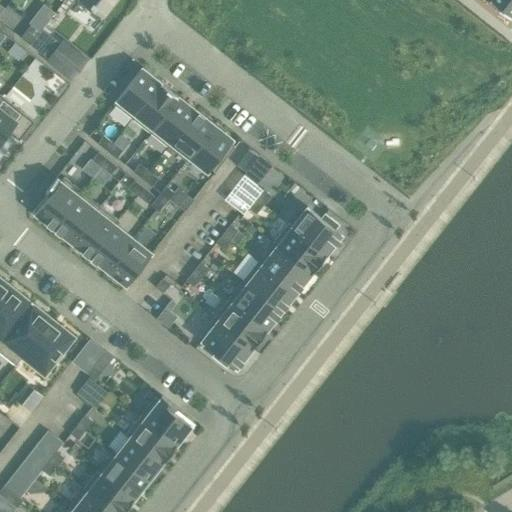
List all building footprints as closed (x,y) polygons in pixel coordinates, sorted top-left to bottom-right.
[(77,0),(100,18),(113,0),(77,0)] [(511,0),(501,0),(510,7),(511,8),(511,0)] [(142,67),(113,103),(132,118),(161,81),(142,67)] [(161,81),(132,118),(150,132),(179,95),(161,81)] [(179,95),(150,132),(168,146),(197,110),(179,95)] [(0,140),(8,131),(19,140),(34,121),(4,97),(0,102),(0,140)] [(197,110),(168,146),(186,161),(189,157),(189,156),(214,124),(197,110)] [(214,124),(189,156),(189,157),(207,171),(210,167),(215,171),(227,156),(235,146),(230,142),(233,139),(214,124)] [(103,135),(97,143),(107,150),(113,142),(103,135)] [(235,146),(227,156),(237,164),(249,148),(239,141),(235,146)] [(113,142),(107,150),(116,158),(122,150),(113,142)] [(249,148),(237,164),(247,172),(259,156),(249,148)] [(98,151),(92,159),(101,167),(108,159),(98,151)] [(108,159),(101,167),(111,174),(117,166),(108,159)] [(139,163),(133,171),(142,178),(148,171),(139,163)] [(148,171),(142,178),(152,186),(158,178),(148,171)] [(49,194),(35,213),(53,228),(82,191),(63,176),(60,180),(58,178),(57,177),(45,192),(46,193),(46,192),(49,194)] [(134,180),(128,187),(137,195),(143,187),(134,180)] [(166,185),(158,195),(166,201),(174,192),(166,185)] [(143,187),(137,195),(147,202),(153,194),(143,187)] [(263,188),(256,198),(264,204),(271,194),(263,188)] [(82,191),(53,228),(71,242),(100,205),(82,191)] [(158,195),(151,204),(159,210),(166,201),(158,195)] [(256,198),(248,207),(256,213),(264,204),(256,198)] [(100,205),(71,242),(89,256),(115,223),(116,224),(119,220),(100,205)] [(307,206),(291,226),(326,253),(342,234),(335,228),(338,224),(325,214),(322,218),(307,206)] [(288,222),(272,242),(311,272),(326,253),(291,226),(292,225),(288,222)] [(115,223),(89,256),(107,270),(133,237),(115,223)] [(230,223),(223,233),(231,239),(238,230),(230,223)] [(223,233),(215,242),(223,249),(231,239),(223,233)] [(133,237),(107,270),(126,285),(152,252),(133,237)] [(272,242),(258,260),(297,291),(311,272),(272,242)] [(258,260),(243,279),(282,310),(297,291),(258,260)] [(200,261),(193,271),(201,277),(208,267),(200,261)] [(193,271),(186,280),(193,286),(201,277),(193,271)] [(0,277),(0,301),(12,287),(0,277)] [(162,277),(155,287),(163,293),(170,283),(162,277)] [(243,279),(228,298),(267,329),(282,310),(243,279)] [(12,287),(0,301),(0,342),(32,301),(31,300),(30,301),(12,287)] [(228,298),(212,318),(216,321),(217,320),(252,348),(267,329),(228,298)] [(32,301),(0,342),(0,352),(16,365),(22,357),(21,357),(51,318),(33,303),(33,302),(32,301)] [(51,318),(21,357),(22,357),(44,375),(75,337),(51,318)] [(216,321),(201,340),(216,351),(213,355),(226,366),(229,362),(237,367),(252,348),(217,320),(216,321)] [(95,364),(87,373),(95,379),(102,370),(95,364)] [(101,400),(107,392),(89,378),(77,392),(96,407),(101,400)] [(107,392),(101,400),(109,406),(117,396),(109,390),(107,392)] [(155,396),(140,415),(176,443),(191,425),(173,410),(176,406),(162,395),(159,399),(155,396)] [(85,414),(77,423),(85,430),(93,420),(85,414)] [(140,415),(125,433),(129,436),(130,436),(162,461),(176,443),(140,415)] [(77,423),(70,433),(78,439),(85,430),(77,423)] [(56,450),(63,442),(47,430),(4,484),(13,491),(20,496),(41,469),(49,460),(56,450)] [(116,453),(115,453),(148,479),(162,461),(130,436),(116,453)] [(56,450),(49,460),(57,466),(64,456),(56,450)] [(112,450),(97,469),(134,497),(148,479),(115,453),(116,453),(112,450)] [(49,460),(41,469),(49,475),(57,466),(49,460)] [(97,469),(83,487),(115,511),(122,511),(134,497),(97,469)] [(4,484),(0,489),(0,494),(6,499),(13,491),(4,484)] [(115,511),(83,487),(68,505),(72,508),(73,508),(78,511),(115,511)] [(13,491),(6,499),(16,507),(23,499),(20,496),(13,491)]
